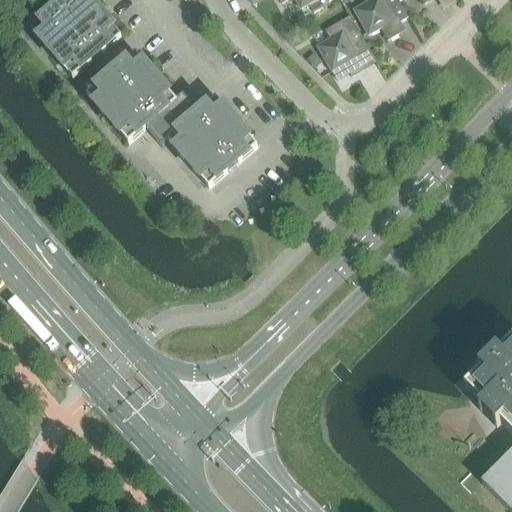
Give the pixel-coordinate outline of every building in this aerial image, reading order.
[(68,0),(32,31),(53,56),(101,14),(89,0),(68,0)] [(279,0),(282,5),(290,0),(295,0),(302,10),(309,6),(310,5),(319,0),(279,0)] [(310,5),(309,6),(313,13),(323,7),(319,0),(310,5)] [(365,0),(368,5),(355,12),(369,37),(382,30),(389,42),(401,35),(398,30),(403,28),(400,23),(408,19),(397,0),(365,0)] [(101,14),(53,56),(74,80),(122,38),(101,14)] [(319,49),(337,82),(350,75),(352,78),(377,64),(351,19),(327,32),(332,41),(319,49)] [(109,121),(157,79),(136,55),(88,97),(109,121)] [(314,55),(308,61),(316,70),(323,64),(314,55)] [(157,79),(109,121),(129,145),(178,104),(157,79)] [(178,104),(147,130),(162,148),(169,142),(176,150),(189,166),(238,124),(225,109),(217,100),(208,108),(199,115),(184,97),(177,103),(178,104)] [(238,124),(189,166),(210,190),(258,148),(238,124)] [(509,511),(511,511),(511,345),(466,391),(483,407),(480,411),(497,429),(501,425),(511,436),(511,454),(482,485),(509,511)]
